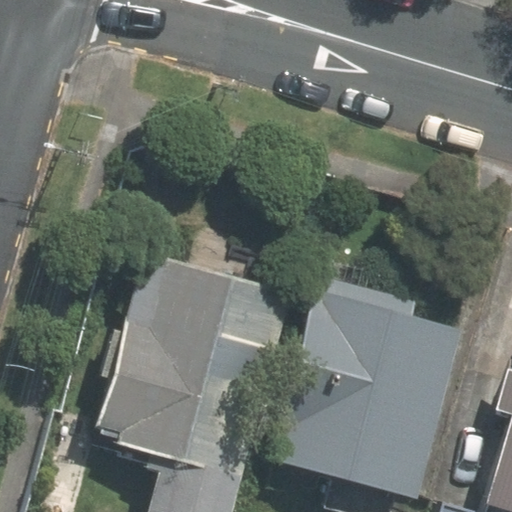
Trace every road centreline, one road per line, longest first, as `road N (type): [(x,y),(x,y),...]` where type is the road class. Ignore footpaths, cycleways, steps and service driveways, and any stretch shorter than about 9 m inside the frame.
road 1 (residential): [(353,41),(249,40),(71,0)]
road 2 (residential): [(511,88),(353,41)]
